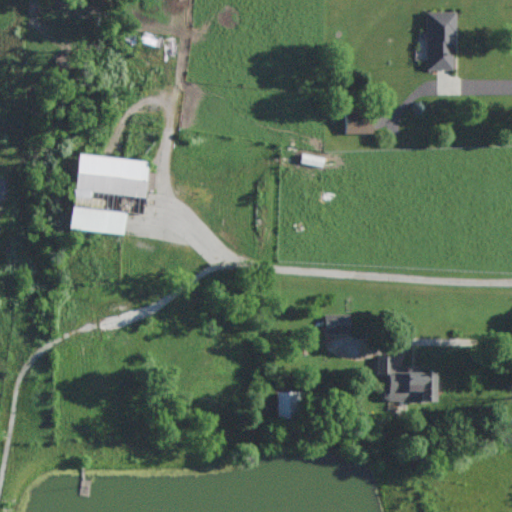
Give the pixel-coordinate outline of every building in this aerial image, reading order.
[(455,69),(454,11),(425,12),(426,69),(455,69)] [(345,134),(372,133),(371,112),(344,113),(345,134)] [(146,161),(76,154),(71,196),(89,198),(90,191),(142,197),(142,190),(152,191),(154,173),(145,172),(146,161)] [(122,232),(123,210),(70,207),(68,229),(122,232)] [(350,313),(323,314),(324,333),(350,333),(350,313)] [(433,371),(393,371),(393,356),(376,356),(376,374),(384,374),(384,400),(406,400),(406,391),(418,391),(418,401),(433,401),(433,371)] [(274,417),(295,418),(296,392),(275,391),(274,417)]
